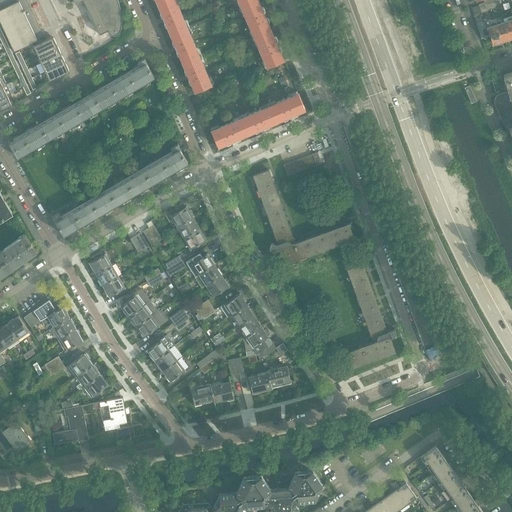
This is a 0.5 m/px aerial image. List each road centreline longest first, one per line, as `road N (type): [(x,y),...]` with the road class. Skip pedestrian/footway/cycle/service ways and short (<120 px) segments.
road 1 (primary): [(341,0),(436,244),(511,384)]
road 2 (primary): [(511,345),(426,169),(364,0)]
road 3 (residential): [(344,405),(418,381),(425,370),(332,120)]
road 4 (residential): [(344,405),(243,258),(205,172)]
road 5 (residential): [(331,511),(446,428),(507,511)]
road 6 (residential): [(187,445),(63,256)]
road 7 (residential): [(63,256),(205,172)]
road 8 (residential): [(187,445),(344,405)]
road 9 (residential): [(205,172),(156,49),(144,42)]
road 10 (residential): [(205,172),(332,120)]
road 11 (residential): [(332,120),(283,0)]
road 12 (residential): [(0,478),(124,458)]
road 13 (residential): [(63,256),(0,151)]
